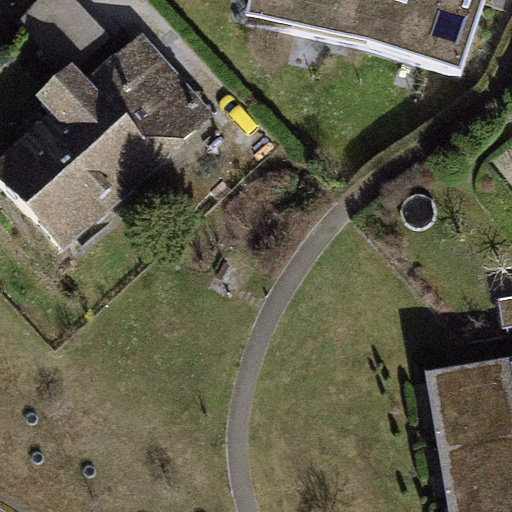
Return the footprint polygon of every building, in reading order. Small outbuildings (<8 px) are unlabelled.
[(65,0),(47,0),(6,50),(36,83),(104,41),(65,0)] [(488,0),(249,0),(241,33),(463,79),(488,0)] [(43,121),(0,162),(0,193),(65,264),(212,121),(147,41),(82,93),(69,80),(34,110),(43,121)] [(511,363),(416,378),(427,444),(511,430),(511,363)] [(511,495),(511,430),(427,444),(437,508),(511,495)] [(511,511),(511,495),(437,508),(437,511),(511,511)]
